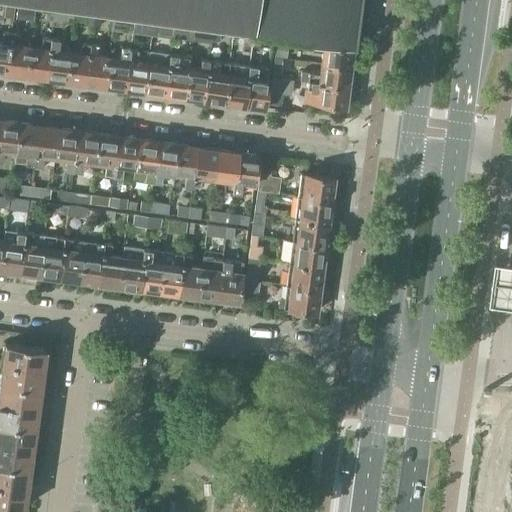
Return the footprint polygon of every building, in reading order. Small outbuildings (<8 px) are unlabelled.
[(285,37),(312,41),(352,46),(357,0),(14,0),(277,36),(285,37)] [(5,13),(13,14),(14,5),(6,4),(5,13)] [(14,5),(13,14),(21,15),(22,6),(14,5)] [(45,19),(52,20),(53,11),(46,10),(45,19)] [(53,11),(52,20),(71,22),(72,13),(53,11)] [(84,24),(91,25),(92,16),(85,15),(84,24)] [(92,16),(91,25),(98,26),(100,17),(92,16)] [(123,32),(131,33),(131,31),(132,21),(125,20),(112,19),(110,31),(123,32)] [(131,33),(151,36),(152,24),(140,22),(132,21),(131,31),(131,33)] [(152,24),(151,36),(170,38),(170,36),(172,27),(163,26),(152,24)] [(172,27),(170,36),(179,37),(180,28),(172,27)] [(203,40),(210,41),(212,32),(192,30),(191,41),(203,42),(203,40)] [(212,32),(210,41),(218,42),(219,33),(212,32)] [(0,71),(5,73),(10,34),(2,33),(0,43),(0,42),(0,71)] [(5,73),(25,75),(29,47),(17,45),(18,35),(10,34),(5,73)] [(242,46),(250,47),(252,38),(243,37),(242,46)] [(25,75),(44,78),(49,39),(41,38),(40,48),(29,47),(25,75)] [(252,38),(250,47),(259,48),(260,39),(252,38)] [(44,78),(65,81),(68,52),(56,50),(57,40),(49,39),(44,78)] [(322,52),(321,62),(349,66),(352,46),(312,41),(311,50),(322,52)] [(276,42),(274,56),(282,57),(286,57),(288,43),(284,43),(276,42)] [(65,81),(84,83),(89,44),(81,43),(80,53),(68,52),(65,81)] [(84,83),(104,86),(108,57),(96,56),(97,45),(89,44),(84,83)] [(104,86),(124,89),(129,50),(120,49),(119,59),(108,57),(104,86)] [(124,89),(144,91),(147,63),(135,61),(137,51),(129,50),(124,89)] [(144,91),(163,94),(168,55),(149,52),(147,63),(144,91)] [(163,94),(183,97),(186,68),(185,68),(187,58),(168,55),(163,94)] [(274,56),(271,77),(279,78),(281,69),(282,57),(274,56)] [(183,97),(203,99),(208,60),(200,59),(199,70),(186,68),(183,97)] [(203,99),(223,102),(228,63),(208,60),(203,99)] [(299,80),(307,81),(346,86),(349,66),(321,62),(319,74),(300,72),(299,80)] [(223,102),(242,105),(247,65),(228,63),(223,102)] [(247,65),(242,105),(263,107),(268,68),(247,65)] [(279,78),(271,77),(268,104),(281,106),(282,94),(289,95),(292,79),(286,79),(279,78)] [(346,86),(307,81),(304,100),(344,106),(346,86)] [(2,149),(15,151),(18,123),(0,120),(0,160),(1,161),(2,149)] [(18,123),(15,151),(13,162),(32,165),(38,125),(18,123)] [(42,155),(54,156),(58,128),(38,125),(32,165),(40,166),(42,155)] [(64,169),(72,170),(77,131),(58,128),(54,156),(65,158),(64,169)] [(81,160),(93,162),(97,133),(77,131),(72,170),(80,171),(81,160)] [(103,174),(111,176),(116,136),(97,133),(93,162),(104,163),(103,174)] [(121,165),(132,167),(136,139),(116,136),(111,176),(119,177),(121,165)] [(142,180),(150,181),(155,141),(136,139),(132,167),(144,169),(142,180)] [(150,181),(170,184),(175,144),(155,141),(150,181)] [(170,184),(191,186),(196,147),(175,144),(170,184)] [(200,176),(211,178),(215,149),(196,147),(191,186),(199,187),(200,176)] [(222,190),(229,191),(235,152),(215,149),(211,178),(224,179),(222,190)] [(235,152),(229,191),(239,192),(240,181),(253,183),(257,155),(235,152)] [(259,168),(256,190),(264,191),(277,193),(279,177),(268,176),(269,169),(259,168)] [(299,173),(296,195),(330,200),(330,198),(332,196),(333,189),(331,187),(333,177),(299,173)] [(18,194),(29,196),(30,187),(19,186),(18,194)] [(38,188),(30,187),(29,196),(37,197),(48,198),(50,190),(38,188)] [(264,191),(256,190),(253,213),(263,214),(264,205),(263,205),(264,191)] [(55,199),(68,201),(70,192),(56,191),(55,199)] [(70,192),(68,201),(87,203),(88,195),(70,192)] [(296,195),(294,217),(327,221),(328,212),(330,211),(331,204),(329,202),(330,200),(296,195)] [(100,205),(108,206),(109,198),(101,196),(100,205)] [(109,198),(108,206),(115,207),(125,209),(126,200),(116,199),(109,198)] [(19,210),(26,211),(27,200),(20,199),(19,210)] [(27,200),(26,211),(33,212),(34,201),(27,200)] [(128,201),(127,209),(135,210),(136,202),(128,201)] [(139,210),(148,212),(149,203),(141,202),(139,210)] [(149,202),(149,203),(148,212),(166,214),(167,204),(149,202)] [(46,212),(65,215),(67,206),(47,203),(46,212)] [(74,207),(67,206),(65,215),(85,218),(86,208),(74,207)] [(175,215),(187,217),(188,208),(176,206),(175,215)] [(188,208),(187,217),(198,218),(200,210),(188,208)] [(98,221),(105,222),(106,211),(99,210),(98,221)] [(207,220),(226,222),(227,213),(208,210),(207,220)] [(106,211),(105,222),(112,223),(114,212),(106,211)] [(227,213),(226,222),(247,225),(248,216),(227,213)] [(260,236),(262,223),(263,214),(253,213),(252,221),(251,225),(250,235),(256,236),(260,236)] [(137,226),(145,227),(146,216),(139,215),(137,226)] [(146,216),(145,227),(152,228),(153,217),(146,216)] [(294,217),(291,240),(324,244),(324,242),(326,240),(327,234),(325,231),(327,221),(294,217)] [(167,219),(166,231),(184,233),(184,232),(186,222),(167,219)] [(193,223),(186,222),(184,232),(192,233),(193,223)] [(217,237),(224,238),(226,227),(218,226),(217,237)] [(226,227),(224,238),(232,239),(233,228),(226,227)] [(0,255),(0,269),(18,272),(23,233),(15,232),(13,242),(2,241),(0,255)] [(18,272),(38,275),(43,235),(23,233),(18,272)] [(38,275),(57,277),(62,238),(43,235),(38,275)] [(259,249),(254,248),(256,236),(250,235),(248,248),(247,256),(257,257),(259,249)] [(57,277),(78,280),(81,252),(69,250),(71,239),(62,238),(57,277)] [(291,240),(288,261),(321,266),(322,257),(324,255),(325,248),(323,246),(324,244),(291,240)] [(78,280),(97,283),(102,243),(94,242),(93,253),(81,252),(78,280)] [(97,283),(117,285),(121,257),(109,255),(110,244),(102,243),(97,283)] [(117,285),(137,288),(142,249),(133,248),(132,258),(121,257),(117,285)] [(137,288),(156,291),(161,251),(142,249),(137,288)] [(156,291),(175,293),(180,254),(161,251),(156,291)] [(175,293),(196,296),(200,267),(188,266),(190,255),(180,254),(175,293)] [(247,256),(244,279),(256,280),(259,258),(257,257),(247,256)] [(201,257),(200,267),(196,296),(215,299),(221,259),(201,257)] [(221,259),(215,299),(237,301),(240,273),(241,262),(221,259)] [(288,261),(285,284),(318,289),(318,287),(320,285),(321,278),(320,276),(321,266),(288,261)] [(511,262),(497,261),(490,302),(511,305),(511,262)] [(258,281),(256,280),(244,279),(241,302),(255,304),(258,281)] [(318,289),(285,284),(283,299),(277,298),(276,307),(315,312),(316,301),(318,300),(319,293),(318,291),(318,289)] [(0,367),(0,384),(3,384),(3,383),(38,388),(44,348),(8,343),(6,355),(2,354),(0,367)] [(0,424),(33,429),(38,388),(3,383),(3,384),(1,395),(0,394),(0,424)] [(0,463),(28,468),(33,429),(0,424),(0,463)] [(0,505),(22,508),(28,468),(0,463),(0,505)] [(278,511),(281,497),(242,492),(233,491),(232,504),(230,511),(278,511)]
